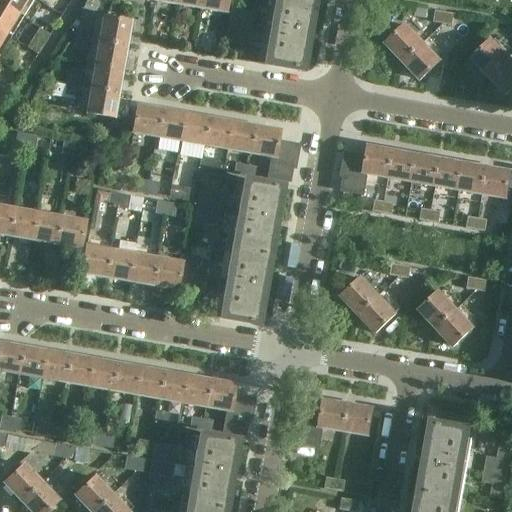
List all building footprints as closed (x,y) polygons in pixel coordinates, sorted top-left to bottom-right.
[(0,0),(0,5),(23,19),(35,0),(34,0),(0,0)] [(176,0),(176,6),(200,10),(201,0),(176,0)] [(201,0),(200,10),(224,14),(226,0),(201,0)] [(301,72),(313,4),(291,0),(276,0),(265,66),(301,72)] [(0,32),(11,39),(23,19),(0,5),(0,32)] [(231,5),(225,41),(238,43),(239,39),(250,40),(254,13),(244,12),(245,8),(231,5)] [(433,21),(433,24),(443,26),(446,12),(435,10),(435,11),(416,8),(415,18),(433,21)] [(454,27),(456,14),(446,12),(443,26),(454,27)] [(103,20),(98,44),(124,49),(128,24),(103,20)] [(403,63),(422,45),(405,27),(386,46),(403,63)] [(38,29),(26,48),(38,55),(49,36),(38,29)] [(89,31),(76,29),(74,39),(87,41),(89,31)] [(0,55),(11,39),(0,32),(0,55)] [(72,50),(86,52),(87,41),(74,39),(72,50)] [(472,61),(479,68),(489,78),(508,60),(491,41),(472,61)] [(98,44),(94,67),(120,72),(124,49),(98,44)] [(422,45),(403,63),(420,81),(439,63),(422,45)] [(511,64),(508,60),(489,78),(506,96),(511,90),(511,64)] [(94,67),(90,91),(116,96),(120,72),(94,67)] [(81,77),(62,74),(60,85),(79,88),(81,77)] [(59,95),(78,98),(79,88),(60,85),(59,95)] [(116,96),(90,91),(86,115),(112,119),(116,96)] [(137,108),(132,134),(156,138),(161,112),(137,108)] [(161,112),(156,138),(179,142),(184,116),(161,112)] [(179,142),(202,147),(207,120),(184,116),(179,142)] [(202,147),(226,151),(231,125),(207,120),(202,147)] [(231,125),(226,151),(249,155),(254,129),(231,125)] [(254,129),(249,155),(272,159),(273,159),(276,144),(278,133),(254,129)] [(6,131),(0,139),(0,144),(23,148),(25,134),(6,131)] [(35,150),(37,136),(25,134),(23,148),(35,150)] [(61,155),(97,161),(99,148),(63,142),(61,155)] [(287,180),(288,177),(290,167),(292,167),(296,148),(276,144),(273,159),(272,159),(268,178),(287,180)] [(364,175),(365,175),(388,179),(392,153),(368,149),(366,160),(364,175)] [(388,179),(412,184),(417,158),(392,153),(388,179)] [(199,168),(213,171),(215,159),(201,157),(199,168)] [(362,194),(364,177),(365,175),(364,175),(366,160),(347,157),(343,177),(346,177),(344,191),(362,194)] [(412,184),(435,188),(440,162),(417,158),(412,184)] [(435,188),(458,192),(463,166),(440,162),(435,188)] [(236,164),(233,175),(246,177),(248,166),(236,164)] [(258,179),(260,168),(248,166),(246,177),(258,179)] [(458,192),(479,196),(482,196),(487,170),(463,166),(458,192)] [(487,170),(482,196),(506,200),(511,174),(487,170)] [(177,202),(183,175),(174,173),(168,200),(177,202)] [(152,175),(151,182),(149,181),(147,195),(157,197),(161,177),(152,175)] [(139,179),(136,193),(147,195),(149,181),(139,179)] [(232,250),(268,257),(280,189),(244,182),(232,250)] [(193,203),(195,190),(183,188),(181,201),(193,203)] [(108,203),(108,206),(117,208),(120,195),(97,190),(95,201),(108,203)] [(199,191),(193,227),(206,229),(206,225),(217,227),(221,200),(211,198),(212,193),(199,191)] [(127,210),(127,211),(141,213),(143,199),(130,197),(130,196),(120,195),(117,208),(127,210)] [(154,216),(155,215),(164,217),(167,203),(157,201),(156,203),(143,201),(144,199),(143,199),(141,213),(154,216)] [(374,200),(372,213),(382,215),(385,202),(374,200)] [(393,217),(395,204),(385,202),(382,215),(393,217)] [(175,219),(178,205),(167,203),(164,217),(175,219)] [(0,235),(8,237),(13,211),(0,208),(0,235)] [(421,209),(419,222),(429,224),(432,211),(421,209)] [(36,215),(13,211),(8,237),(31,241),(36,215)] [(440,226),(442,213),(432,211),(429,224),(440,226)] [(31,241),(55,245),(59,219),(36,215),(31,241)] [(468,217),(466,230),(475,232),(477,218),(468,217)] [(484,233),(486,220),(477,218),(475,232),(484,233)] [(59,219),(55,245),(79,249),(84,223),(59,219)] [(105,278),(110,252),(86,248),(81,274),(105,278)] [(220,319),(256,325),(268,257),(232,250),(220,319)] [(133,256),(110,252),(105,278),(128,282),(133,256)] [(156,260),(133,256),(128,282),(152,287),(156,260)] [(187,258),(181,295),(194,297),(195,292),(205,294),(210,267),(199,266),(200,260),(187,258)] [(156,260),(152,287),(176,291),(180,265),(156,260)] [(390,264),(388,278),(399,279),(401,266),(390,264)] [(410,280),(411,267),(401,266),(399,279),(410,280)] [(468,277),(466,291),(477,293),(479,279),(468,277)] [(487,294),(489,281),(479,279),(477,293),(487,294)] [(359,316),(378,298),(361,280),(342,298),(359,316)] [(437,330),(456,312),(439,294),(420,312),(437,330)] [(378,298),(359,316),(376,334),(395,315),(378,298)] [(456,312),(437,330),(454,348),(473,330),(456,312)] [(0,345),(0,372),(18,375),(23,349),(0,345)] [(23,349),(18,375),(41,379),(46,353),(23,349)] [(41,379),(64,384),(69,357),(46,353),(41,379)] [(64,384),(88,388),(93,362),(69,357),(64,384)] [(88,388),(111,392),(116,366),(93,362),(88,388)] [(111,392),(135,396),(140,370),(116,366),(111,392)] [(135,396),(158,400),(163,374),(140,370),(135,396)] [(158,400),(182,404),(187,378),(163,374),(158,400)] [(182,404),(205,408),(210,382),(187,378),(182,404)] [(205,408),(228,412),(229,412),(231,398),(234,386),(210,382),(205,408)] [(252,401),(231,398),(229,412),(228,412),(224,431),(243,435),(245,421),(248,422),(252,401)] [(319,428),(321,428),(344,433),(348,406),(324,402),(322,414),(319,428)] [(372,410),(348,406),(344,433),(368,437),(372,410)] [(322,414),(302,410),(299,430),(302,431),(300,444),(317,448),(321,428),(319,428),(322,414)] [(152,423),(166,426),(168,414),(154,412),(152,423)] [(2,417),(0,429),(0,430),(9,432),(11,419),(2,417)] [(18,434),(20,420),(11,419),(9,432),(18,434)] [(190,419),(188,430),(200,432),(202,421),(190,419)] [(213,434),(215,423),(202,421),(200,432),(213,434)] [(46,425),(44,439),(54,440),(56,427),(46,425)] [(457,500),(469,432),(432,425),(420,494),(457,500)] [(64,442),(67,428),(56,427),(54,440),(64,442)] [(93,433),(90,447),(101,449),(103,435),(93,433)] [(111,451),(113,437),(103,435),(101,449),(111,451)] [(188,504),(224,510),(236,442),(200,436),(188,504)] [(25,440),(6,437),(3,450),(22,453),(25,440)] [(146,457),(149,443),(137,441),(135,455),(146,457)] [(54,445),(52,458),(62,460),(64,446),(54,445)] [(152,445),(145,482),(159,484),(159,480),(170,482),(175,454),(165,452),(166,447),(152,445)] [(72,462),(74,448),(64,446),(62,460),(72,462)] [(502,499),(510,448),(499,447),(497,460),(487,458),(483,483),(492,485),(490,497),(502,499)] [(125,457),(122,471),(133,473),(135,459),(125,457)] [(143,475),(146,461),(135,459),(133,473),(143,475)] [(40,483),(23,466),(4,484),(21,502),(40,483)] [(89,511),(94,511),(111,496),(94,478),(75,497),(89,511)] [(325,478),(323,492),(333,494),(336,480),(325,478)] [(343,496),(346,482),(336,480),(333,494),(343,496)] [(40,483),(21,502),(30,511),(45,511),(57,501),(40,483)] [(420,494),(417,511),(454,511),(457,500),(420,494)] [(94,511),(125,511),(111,496),(94,511)] [(341,499),(338,511),(349,511),(351,501),(341,499)] [(359,511),(361,503),(351,501),(349,511),(359,511)]
